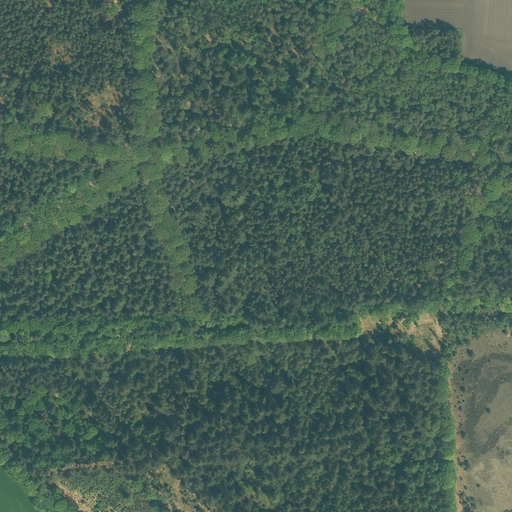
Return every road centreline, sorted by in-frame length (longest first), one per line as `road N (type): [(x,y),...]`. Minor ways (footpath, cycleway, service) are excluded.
road 1 (track): [(70,511),(23,469),(450,425)]
road 2 (track): [(0,253),(144,157),(308,118),(329,27),(344,0)]
road 3 (track): [(0,342),(442,322)]
road 4 (track): [(0,326),(407,306)]
road 5 (track): [(458,511),(441,305)]
road 6 (track): [(195,316),(146,137)]
road 7 (track): [(441,305),(501,152)]
road 8 (track): [(401,0),(413,46),(511,77)]
